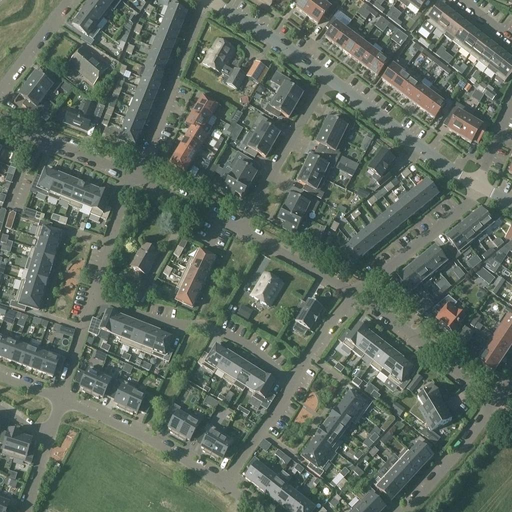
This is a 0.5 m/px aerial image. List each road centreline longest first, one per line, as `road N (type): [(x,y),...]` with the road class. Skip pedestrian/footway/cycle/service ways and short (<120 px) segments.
road 1 (residential): [(94,295),(142,316),(218,331),(254,350),(291,385)]
road 2 (residential): [(133,175),(207,0)]
road 3 (residential): [(328,78),(477,185)]
road 4 (residential): [(62,397),(149,436),(222,484)]
road 5 (residential): [(309,355),(346,382),(291,456),(259,432)]
road 6 (residential): [(495,403),(356,293)]
road 7 (residential): [(328,78),(239,230)]
road 8 (residential): [(83,331),(43,319),(70,232),(109,244)]
road 9 (residential): [(356,293),(470,200),(477,185)]
road 10 (residential): [(207,0),(328,78)]
road 11 (residential): [(400,511),(495,403)]
road 12 (residential): [(133,175),(0,125)]
road 13 (residential): [(356,293),(239,230)]
